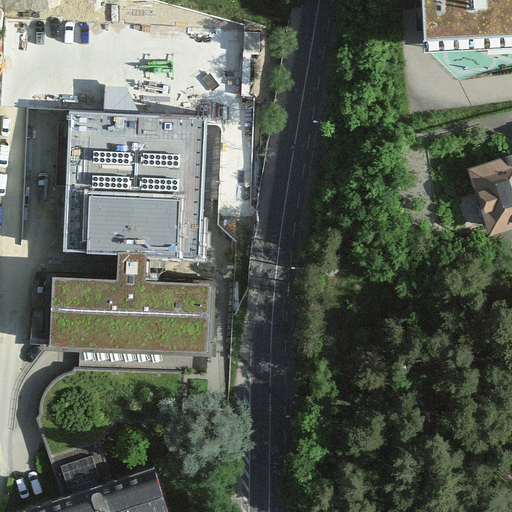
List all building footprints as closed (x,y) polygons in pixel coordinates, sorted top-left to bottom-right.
[(511,0),(423,0),(425,43),(511,39),(511,0)] [(145,257),(199,260),(205,119),(69,113),(62,253),(117,256),(145,257)] [(489,225),(511,217),(511,155),(471,168),(489,225)] [(115,282),(50,277),(48,349),(207,358),(207,287),(144,283),(145,257),(117,256),(115,282)] [(181,420),(183,371),(74,364),(73,369),(59,373),(49,381),(40,398),(38,410),(40,424),(52,453),(61,486),(109,468),(98,441),(115,419),(181,420)] [(61,486),(4,506),(6,511),(169,511),(149,454),(109,468),(61,486)]
